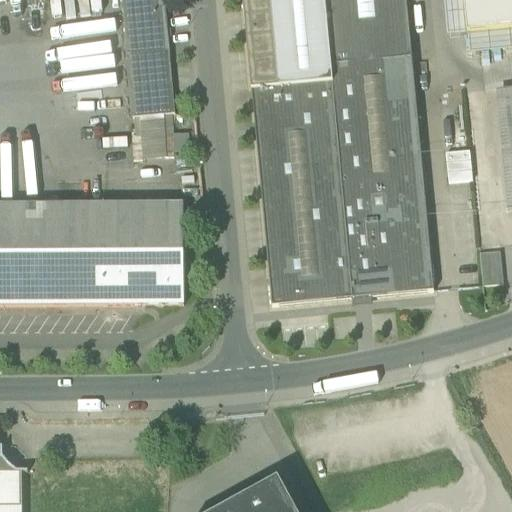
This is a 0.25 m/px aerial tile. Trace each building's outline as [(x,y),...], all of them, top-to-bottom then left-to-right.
[(123,0),(128,57),(170,53),(165,0),(123,0)] [(407,0),(243,0),(252,93),(270,284),(273,310),(354,302),(435,295),(413,60),(407,0)] [(465,0),(443,0),(447,40),(469,38),(465,0)] [(511,0),(465,0),(469,38),(511,33),(511,0)] [(511,33),(469,38),(471,59),(511,55),(511,33)] [(175,117),(170,53),(128,57),(134,121),(172,117),(175,117)] [(172,117),(134,121),(136,140),(140,140),(143,164),(168,162),(166,137),(173,137),(172,117)] [(189,136),(173,137),(174,156),(190,156),(189,136)] [(469,154),(449,155),(450,175),(470,174),(469,154)] [(184,208),(0,209),(0,309),(185,308),(184,208)] [(481,257),(484,289),(504,287),(501,255),(481,257)] [(7,467),(4,463),(4,462),(0,462),(0,511),(18,511),(18,474),(13,472),(7,467)] [(228,511),(293,511),(279,484),(228,511)]
